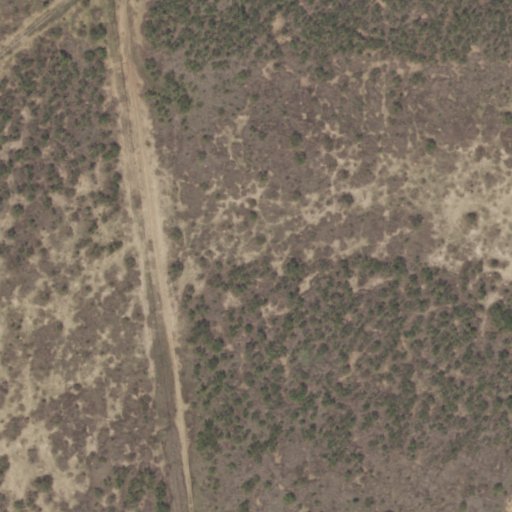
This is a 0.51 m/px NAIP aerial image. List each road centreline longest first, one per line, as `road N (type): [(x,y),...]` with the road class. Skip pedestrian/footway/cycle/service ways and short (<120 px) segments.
road 1 (residential): [(192,511),(139,31)]
road 2 (residential): [(0,99),(84,51),(139,31),(155,0)]
